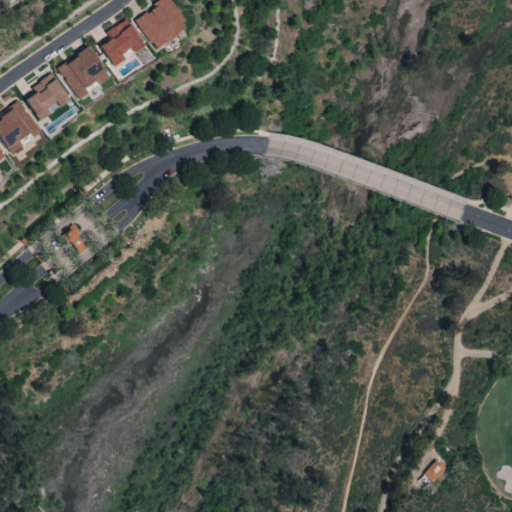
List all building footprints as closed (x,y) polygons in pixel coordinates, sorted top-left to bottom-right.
[(160,0),(132,18),(151,49),(186,27),(168,0),(160,0)] [(106,30),(111,37),(98,45),(110,64),(130,51),(130,53),(141,45),(124,18),(106,30)] [(76,100),(87,92),(85,90),(106,76),(86,46),(55,67),(76,100)] [(34,92),(22,99),(37,120),(68,99),(49,72),(30,86),(34,92)] [(0,143),(6,154),(20,146),(16,140),(27,133),(30,137),(37,133),(19,100),(0,109),(0,143)] [(63,233),(75,250),(84,244),(73,226),(63,233)] [(430,482),(444,469),(435,459),(421,472),(430,482)]
